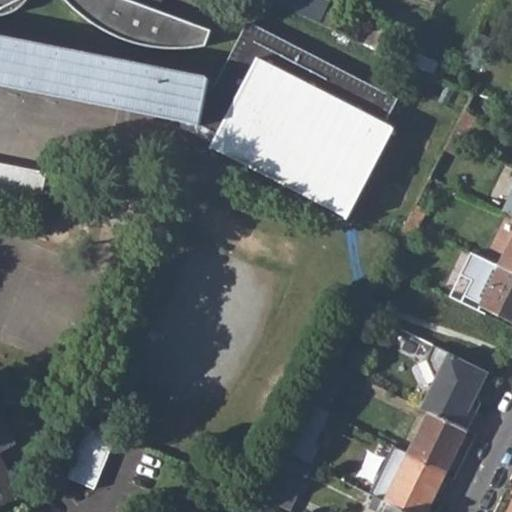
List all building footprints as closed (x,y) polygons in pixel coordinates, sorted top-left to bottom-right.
[(0,0),(0,14),(10,14),(22,7),(39,0),(64,0),(83,18),(109,34),(136,46),(166,51),(204,47),(211,31),(124,0),(0,0)] [(271,0),(319,22),(329,2),(324,0),(271,0)] [(215,144),(351,216),(394,132),(384,127),(398,99),(248,22),(218,82),(0,36),(0,85),(199,124),(219,135),(215,144)] [(490,37),(478,33),(473,46),(485,49),(490,37)] [(365,44),(375,49),(379,40),(369,35),(365,44)] [(410,66),(420,71),(426,58),(416,53),(410,66)] [(445,149),(456,155),(465,137),(455,132),(445,149)] [(0,193),(45,202),(51,170),(0,159),(0,193)] [(408,221),(401,235),(411,240),(418,227),(408,221)] [(511,246),(502,267),(511,271),(511,246)] [(465,296),(511,318),(511,271),(502,267),(471,252),(461,274),(473,280),(465,296)] [(374,316),(361,309),(354,323),(352,327),(366,334),(374,316)] [(478,394),(484,382),(480,381),(486,369),(435,345),(427,360),(434,385),(422,409),(428,411),(468,430),(481,404),(478,394)] [(324,382),(334,387),(344,370),(333,364),(324,382)] [(489,371),(486,369),(480,381),(484,382),(489,371)] [(306,415),(319,422),(324,412),(311,406),(306,415)] [(406,457),(445,476),(468,430),(428,411),(408,453),(406,457)] [(65,478),(92,489),(114,437),(87,426),(65,478)] [(380,471),(395,479),(406,457),(408,453),(393,446),(380,471)] [(263,498),(287,510),(310,465),(286,454),(263,498)] [(395,479),(384,502),(406,511),(426,511),(445,476),(406,457),(395,479)] [(0,502),(19,491),(0,459),(0,502)] [(406,511),(384,502),(373,496),(368,505),(381,511),(380,511),(406,511)]
